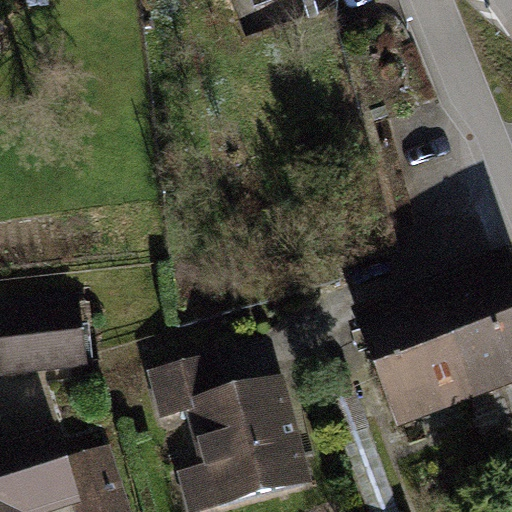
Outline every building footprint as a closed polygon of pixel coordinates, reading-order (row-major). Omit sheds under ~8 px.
[(511,271),(509,264),(362,320),(400,419),(492,384),(511,440),(511,271)] [(77,304),(0,312),(0,332),(5,372),(84,363),(77,304)] [(285,419),(276,385),(225,399),(214,359),(153,375),(164,416),(195,408),(221,503),(302,481),(293,448),(298,446),(290,418),(285,419)] [(401,511),(356,391),(327,402),(367,511),(401,511)] [(0,511),(16,511),(69,494),(52,441),(0,457),(0,511)] [(127,511),(108,452),(73,463),(88,511),(127,511)]
